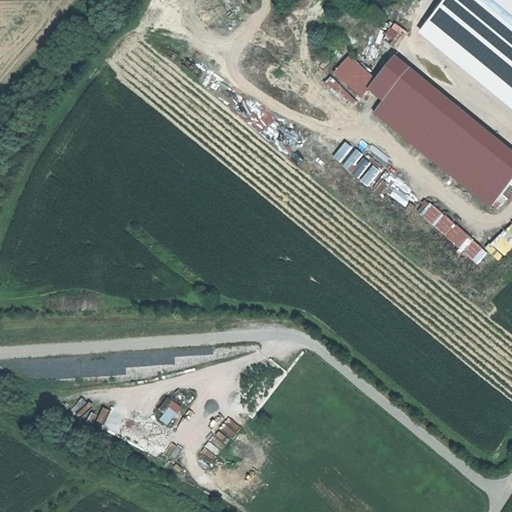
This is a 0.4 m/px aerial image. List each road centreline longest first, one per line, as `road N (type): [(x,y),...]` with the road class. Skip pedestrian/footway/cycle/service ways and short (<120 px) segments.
road 1 (unclassified): [(505,496),(313,345),(290,336),(0,353)]
road 2 (track): [(337,130),(237,78),(232,47),(264,0)]
